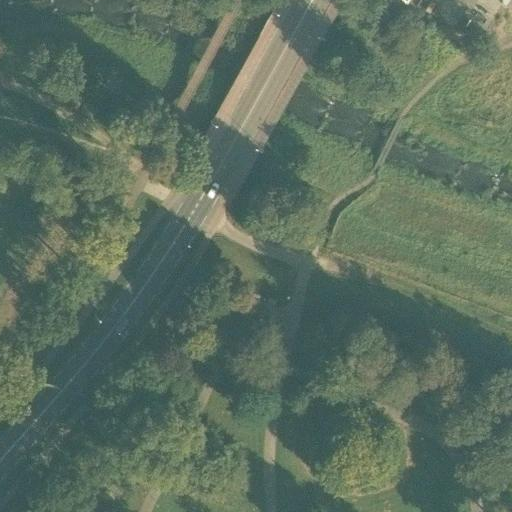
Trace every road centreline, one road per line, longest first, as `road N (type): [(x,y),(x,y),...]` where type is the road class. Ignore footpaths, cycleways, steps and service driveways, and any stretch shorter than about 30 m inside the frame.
road 1 (secondary): [(0,462),(176,241),(313,0)]
road 2 (track): [(511,339),(307,261)]
road 3 (track): [(0,84),(146,165)]
